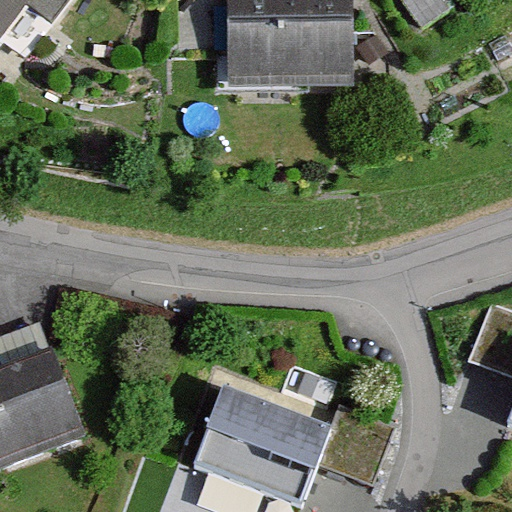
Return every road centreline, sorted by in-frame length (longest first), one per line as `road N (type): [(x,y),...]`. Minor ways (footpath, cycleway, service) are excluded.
road 1 (residential): [(0,221),(255,276),(385,271)]
road 2 (residential): [(385,271),(420,384),(421,427),(403,511)]
road 3 (residential): [(385,271),(511,237)]
